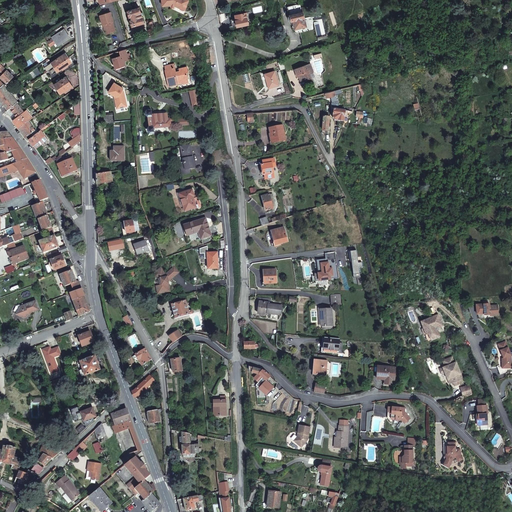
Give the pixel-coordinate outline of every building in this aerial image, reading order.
[(180,8),(184,10),(186,5),(188,0),(187,0),(162,0),(162,5),(173,4),(180,8)] [(139,6),(126,10),(128,17),(130,16),(131,19),(129,20),(131,26),(143,22),(139,6)] [(311,6),(302,8),(303,12),(304,18),(313,17),(311,6)] [(112,21),(110,11),(99,15),(102,24),(105,33),(115,31),(112,21)] [(304,18),(303,12),(289,16),(288,17),(289,21),(291,22),(293,21),(294,29),(299,28),(306,27),(304,18)] [(248,24),(246,13),(235,15),(236,21),(235,21),(236,27),(248,24)] [(53,43),(57,41),(59,45),(69,38),(64,29),(62,26),(54,31),(57,34),(52,37),(50,34),(45,37),(48,41),(47,41),(50,46),(50,45),(53,43)] [(126,50),(119,51),(121,56),(113,59),(113,60),(112,60),(113,65),(115,65),(116,68),(126,65),(124,62),(131,60),(130,55),(131,55),(130,53),(127,54),(126,50)] [(66,53),(52,63),(55,67),(69,58),(66,53)] [(69,58),(55,67),(58,72),(72,62),(69,58)] [(298,74),(299,75),(300,80),(305,79),(305,80),(311,79),(309,73),(313,72),(311,63),(295,68),(296,74),(298,74)] [(170,86),(184,83),(184,81),(189,79),(188,74),(186,75),(186,73),(188,72),(189,72),(188,67),(180,69),(181,71),(177,72),(175,64),(166,66),(167,70),(166,70),(170,86)] [(14,77),(7,69),(0,76),(7,82),(8,83),(14,77)] [(265,74),(269,88),(278,86),(275,71),(265,74)] [(66,76),(55,84),(61,93),(65,91),(73,85),(66,76)] [(7,90),(3,85),(0,87),(0,100),(8,111),(18,104),(24,99),(13,85),(7,90)] [(115,85),(109,94),(115,98),(117,107),(121,107),(121,110),(127,109),(124,91),(115,85)] [(13,120),(24,112),(18,104),(8,111),(7,112),(13,120)] [(334,109),(333,115),(338,116),(337,120),(344,121),(345,111),(334,109)] [(29,122),(33,119),(27,110),(24,112),(13,120),(20,128),(29,122)] [(171,120),(171,118),(170,118),(168,119),(168,115),(167,114),(153,116),(153,112),(152,112),(150,112),(149,112),(148,113),(148,115),(149,116),(152,116),(153,128),(150,128),(149,130),(149,131),(151,133),(155,132),(154,128),(172,127),(171,120)] [(29,140),(29,139),(33,136),(32,135),(34,133),(33,132),(35,130),(29,122),(20,128),(19,129),(28,140),(29,140)] [(284,140),(283,133),(285,133),(283,125),(270,127),(273,142),(284,140)] [(43,139),(46,137),(41,130),(33,136),(29,139),(29,140),(35,149),(45,141),(43,139)] [(21,149),(11,137),(7,138),(9,145),(7,146),(9,152),(13,151),(21,149)] [(48,140),(46,137),(43,139),(45,141),(35,149),(48,140)] [(72,147),(79,142),(76,137),(69,143),(72,147)] [(0,138),(0,147),(7,146),(9,145),(7,138),(0,138)] [(191,160),(189,151),(192,150),(190,144),(181,146),(184,162),(180,163),(182,171),(190,169),(195,168),(193,160),(191,160)] [(114,151),(111,151),(111,161),(125,160),(125,146),(114,147),(114,151)] [(21,149),(13,151),(15,156),(16,158),(18,163),(28,159),(27,157),(21,149)] [(6,152),(0,153),(0,161),(8,159),(7,153),(6,152)] [(37,173),(28,159),(18,163),(14,164),(0,169),(0,177),(21,169),(25,179),(37,173)] [(59,166),(64,176),(78,169),(72,159),(64,163),(59,166)] [(262,165),(262,166),(263,174),(263,175),(265,175),(273,173),(272,167),(272,165),(272,163),(264,165),(262,165)] [(97,184),(113,181),(111,171),(97,174),(97,184)] [(49,198),(41,180),(23,187),(25,190),(33,186),(35,191),(33,192),(35,194),(36,194),(40,201),(43,200),(49,198)] [(185,210),(197,207),(193,195),(195,195),(193,189),(181,192),(183,200),(182,200),(185,210)] [(193,195),(197,207),(197,208),(201,207),(202,205),(200,200),(199,199),(197,195),(196,194),(195,195),(193,195)] [(262,197),(266,211),(274,209),(270,195),(262,197)] [(37,217),(47,213),(46,212),(47,212),(46,209),(45,209),(45,208),(44,208),(41,203),(32,206),(37,217)] [(42,230),(52,227),(48,215),(38,219),(42,230)] [(188,234),(199,231),(201,238),(212,235),(206,217),(185,224),(188,234)] [(125,222),(125,224),(123,225),(124,231),(127,231),(127,233),(136,231),(134,220),(125,222)] [(272,231),(276,245),(283,243),(281,229),(272,231)] [(0,247),(22,239),(19,233),(2,240),(1,238),(0,238),(0,247)] [(59,246),(56,239),(55,235),(47,238),(51,250),(59,246)] [(51,250),(47,238),(39,241),(43,252),(51,250)] [(149,250),(146,240),(136,243),(139,253),(149,250)] [(13,256),(14,256),(26,251),(24,246),(11,251),(13,256)] [(29,258),(26,251),(14,256),(13,256),(13,257),(11,258),(14,264),(29,258)] [(218,251),(215,251),(208,251),(209,267),(218,267),(218,251)] [(357,251),(350,252),(351,258),(355,277),(361,276),(361,267),(364,267),(363,263),(359,263),(357,251)] [(317,261),(319,280),(339,278),(335,252),(325,253),(326,259),(317,261)] [(66,266),(62,255),(50,259),(54,270),(66,266)] [(153,273),(158,278),(160,278),(161,284),(159,284),(156,285),(158,293),(170,290),(168,278),(169,278),(170,279),(179,271),(174,266),(166,272),(160,266),(153,273)] [(64,286),(70,284),(73,291),(82,288),(79,280),(76,282),(72,269),(60,274),(64,286)] [(276,269),(263,270),(264,283),(277,283),(276,269)] [(70,292),(73,301),(85,296),(82,288),(73,291),(70,292)] [(341,295),(332,295),(332,304),(341,303),(341,295)] [(90,311),(85,296),(73,301),(78,316),(90,311)] [(35,300),(19,306),(16,313),(23,317),(26,316),(28,313),(39,308),(35,300)] [(189,311),(186,300),(172,304),(176,319),(193,314),(192,311),(189,311)] [(260,302),(260,303),(259,314),(262,314),(262,316),(264,316),(264,315),(268,315),(268,314),(270,304),(270,303),(260,302)] [(270,304),(268,314),(281,315),(281,306),(270,304)] [(490,304),(477,305),(478,314),(491,314),(491,315),(499,314),(498,305),(490,305),(490,304)] [(322,326),(323,326),(332,326),(333,326),(332,309),(321,310),(322,326)] [(67,320),(73,318),(70,311),(65,313),(67,320)] [(423,336),(424,335),(428,342),(441,338),(438,330),(440,326),(443,325),(437,311),(430,314),(432,317),(422,321),(421,323),(422,326),(420,327),(419,331),(420,335),(423,336)] [(78,335),(90,331),(88,325),(76,330),(78,335)] [(90,331),(78,335),(83,346),(95,342),(90,331)] [(174,342),(182,336),(178,331),(170,336),(174,342)] [(325,350),(340,351),(341,340),(326,339),(325,350)] [(504,366),(499,367),(502,376),(511,371),(511,354),(507,342),(499,345),(503,355),(505,355),(506,358),(503,359),(504,366)] [(140,360),(141,362),(142,365),(143,364),(145,367),(150,364),(148,361),(152,359),(146,348),(136,354),(133,357),(136,362),(139,361),(140,360)] [(81,361),(83,368),(85,374),(86,375),(101,369),(96,355),(92,356),(90,349),(84,351),(82,352),(79,353),(84,359),(80,361),(81,361)] [(180,358),(171,359),(173,372),(183,371),(180,358)] [(463,380),(460,375),(459,375),(457,373),(459,372),(456,364),(453,365),(451,359),(441,363),(444,369),(443,369),(441,369),(440,370),(439,371),(441,376),(443,377),(445,376),(447,381),(450,380),(452,385),(453,384),(455,384),(456,387),(462,385),(461,381),(463,380)] [(327,376),(329,362),(317,361),(316,375),(327,376)] [(384,381),(393,381),(395,381),(396,369),(378,367),(378,370),(379,371),(379,372),(379,373),(379,374),(379,375),(379,376),(378,377),(378,378),(378,380),(384,381)] [(266,381),(270,377),(264,371),(262,370),(259,374),(266,381)] [(269,385),(266,381),(257,372),(255,372),(252,375),(255,379),(253,382),(263,391),(269,385)] [(138,395),(155,380),(150,374),(133,391),(135,396),(138,395)] [(325,395),(326,387),(318,385),(316,393),(325,395)] [(470,387),(460,391),(463,398),(472,394),(470,387)] [(43,415),(43,397),(33,396),(33,415),(43,415)] [(213,409),(215,409),(215,415),(226,415),(225,396),(221,396),(221,400),(213,401),(213,409)] [(478,405),(477,405),(478,414),(478,416),(476,416),(476,420),(480,420),(480,425),(489,425),(489,414),(487,414),(487,405),(484,405),(478,405)] [(92,417),(96,416),(93,407),(81,411),(79,407),(79,406),(70,409),(75,421),(84,418),(84,420),(92,417)] [(403,409),(388,408),(387,412),(389,412),(389,418),(391,421),(397,422),(399,420),(403,425),(409,420),(402,413),(403,409)] [(112,414),(116,424),(113,426),(115,430),(118,429),(119,431),(133,426),(126,409),(112,414)] [(150,423),(160,421),(158,409),(148,411),(149,415),(147,415),(148,419),(150,419),(150,423)] [(94,421),(92,417),(84,420),(85,423),(87,427),(94,421)] [(81,433),(87,427),(85,423),(78,429),(81,433)] [(102,423),(95,430),(97,437),(99,441),(102,440),(103,441),(108,439),(102,423)] [(301,425),(300,431),(302,431),(301,433),(300,433),(299,438),(295,442),(299,445),(300,444),(303,446),(309,440),(312,427),(301,425)] [(129,427),(138,450),(141,449),(133,426),(129,427)] [(348,427),(341,427),(340,427),(340,432),(337,432),(337,438),(335,438),(335,448),(341,449),(343,447),(348,447),(349,427),(348,427)] [(84,450),(92,442),(97,437),(95,430),(79,444),(84,450)] [(194,445),(190,445),(190,443),(190,442),(189,435),(190,433),(182,432),(182,437),(182,442),(182,455),(195,454),(199,453),(198,446),(194,447),(194,445)] [(99,441),(97,437),(92,442),(96,453),(102,451),(99,441)] [(405,453),(404,456),(404,461),(402,463),(401,466),(407,467),(408,463),(416,464),(416,461),(413,457),(414,444),(406,443),(405,453)] [(41,452),(43,453),(53,458),(60,452),(45,444),(41,452)] [(68,456),(72,460),(84,450),(79,444),(68,456)] [(447,460),(445,464),(451,467),(455,459),(458,460),(460,463),(464,459),(461,456),(461,450),(456,450),(456,444),(449,444),(449,448),(448,448),(447,448),(448,459),(447,460)] [(0,462),(2,462),(12,465),(11,467),(20,470),(27,473),(29,470),(30,467),(21,463),(22,461),(12,458),(14,449),(4,446),(3,452),(0,451),(0,462)] [(43,453),(38,460),(45,466),(53,458),(43,453)] [(143,479),(144,480),(151,474),(135,457),(124,466),(130,472),(131,471),(134,474),(132,475),(135,478),(127,486),(130,490),(143,479)] [(332,467),(333,461),(324,459),(323,465),(332,467)] [(99,480),(101,463),(88,461),(86,479),(99,480)] [(43,467),(37,462),(31,471),(35,473),(37,473),(43,467)] [(329,486),(332,467),(323,465),(322,465),(321,466),(320,466),(319,467),(319,468),(319,469),(319,470),(320,471),(321,472),(322,472),(323,472),(321,485),(329,486)] [(26,476),(30,477),(33,478),(35,473),(31,471),(29,470),(27,473),(20,470),(17,477),(25,480),(26,476)] [(80,493),(65,476),(56,484),(60,488),(61,487),(73,500),(80,493)] [(135,488),(144,480),(143,479),(130,490),(131,491),(135,488)] [(135,488),(139,493),(144,500),(152,494),(156,489),(154,483),(150,487),(144,480),(135,488)] [(218,483),(219,488),(219,491),(222,490),(222,496),(220,496),(218,497),(219,507),(220,511),(230,511),(227,490),(229,489),(228,482),(218,483)] [(90,495),(88,496),(102,511),(112,504),(99,488),(90,495)] [(281,493),(271,491),(270,499),(268,499),(267,507),(279,508),(281,493)] [(330,491),(329,496),(334,497),(331,504),(335,505),(340,493),(330,491)] [(144,500),(142,501),(150,511),(160,503),(152,494),(144,500)] [(194,501),(197,501),(203,499),(201,494),(183,498),(186,510),(195,508),(194,501)] [(180,511),(186,511),(187,511),(186,510),(183,498),(178,500),(180,511)]
